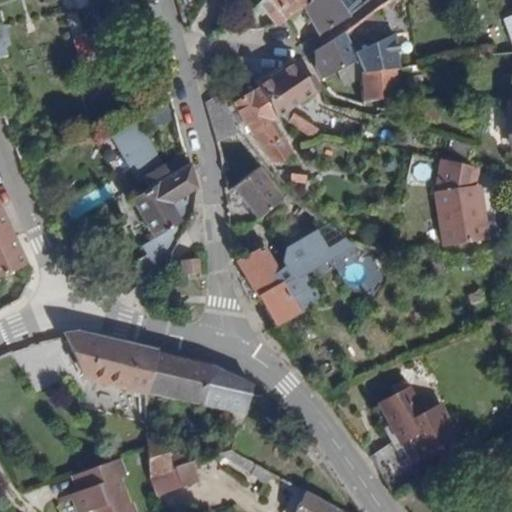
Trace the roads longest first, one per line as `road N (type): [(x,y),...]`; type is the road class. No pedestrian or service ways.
road 1 (residential): [(176,57),(211,173),(219,345)]
road 2 (tertiary): [(219,345),(256,358),(289,384),(382,511)]
road 3 (residential): [(71,304),(0,150)]
road 4 (tertiary): [(71,304),(219,345)]
